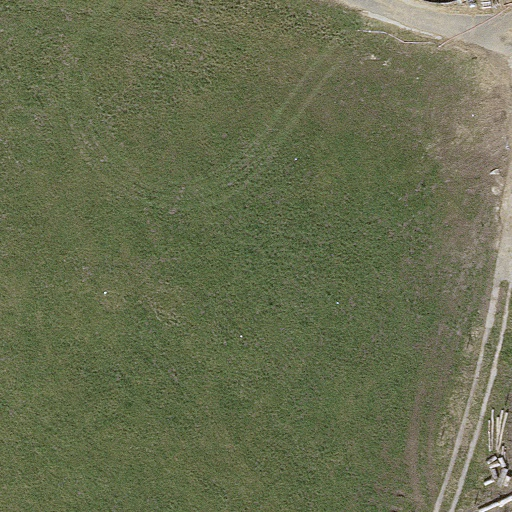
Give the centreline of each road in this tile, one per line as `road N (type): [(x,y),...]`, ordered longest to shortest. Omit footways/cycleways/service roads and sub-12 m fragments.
road 1 (track): [(447,511),(511,263)]
road 2 (track): [(511,53),(356,0)]
